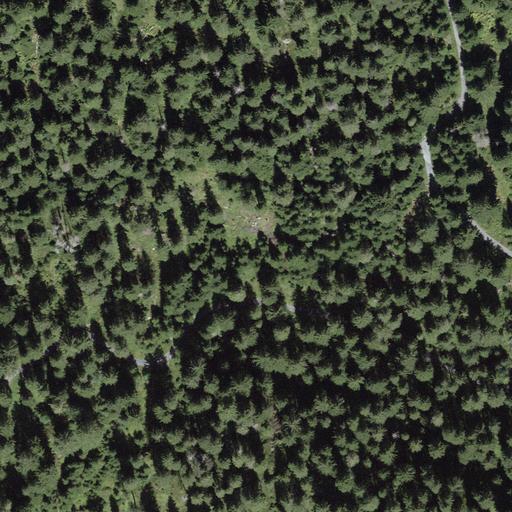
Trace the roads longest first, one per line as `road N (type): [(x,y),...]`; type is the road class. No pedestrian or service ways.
road 1 (track): [(0,383),(72,337),(88,336),(137,364),(174,360),(197,320),(235,304),(335,324),(463,382),(511,391)]
road 2 (track): [(511,249),(455,217),(431,187),(426,145),(466,98),(452,0)]
